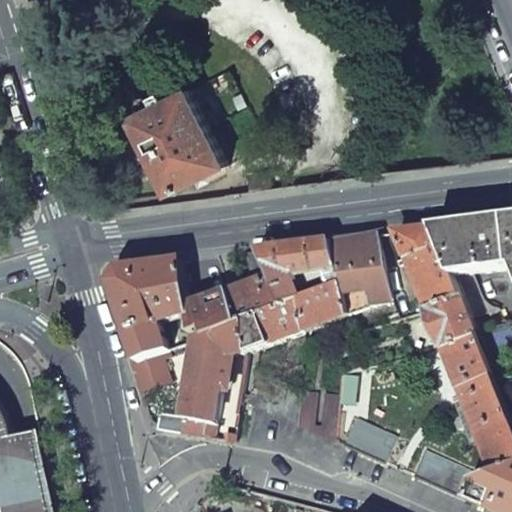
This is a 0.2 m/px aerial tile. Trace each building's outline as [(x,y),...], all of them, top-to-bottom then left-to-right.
[(69,70),(45,78),(50,97),(75,89),(69,70)] [(134,118),(172,194),(230,165),(191,89),(168,101),(164,93),(155,97),(159,105),(134,118)] [(507,272),(502,227),(455,233),(474,275),(507,272)] [(458,277),(400,234),(431,312),(466,299),(458,277)] [(382,237),(334,243),(340,270),(343,286),(349,316),(382,305),(397,300),(382,237)] [(261,253),(246,255),(257,284),(273,278),(285,309),(304,301),(295,276),(340,270),(334,243),(326,244),(261,253)] [(167,265),(123,271),(114,285),(139,362),(140,363),(163,354),(172,351),(163,326),(191,316),(193,316),(191,308),(193,307),(187,263),(167,265)] [(474,275),(458,277),(466,299),(481,336),(507,326),(498,305),(488,301),(486,302),(474,275)] [(257,284),(231,293),(243,324),(248,323),(285,309),(273,278),(257,284)] [(343,286),(307,300),(309,331),(349,316),(343,286)] [(193,307),(191,308),(193,316),(191,316),(193,336),(205,331),(207,338),(243,324),(231,293),(193,307)] [(466,299),(431,312),(445,351),(481,336),(466,299)] [(285,309),(248,323),(250,353),(309,331),(307,300),(304,301),(285,309)] [(207,338),(201,340),(188,421),(184,435),(217,440),(220,426),(221,426),(232,357),(250,353),(248,323),(243,324),(207,338)] [(359,333),(347,337),(346,357),(365,353),(359,333)] [(511,414),(481,336),(445,351),(495,475),(511,468),(511,414)] [(139,362),(134,363),(144,395),(173,385),(163,354),(140,363),(139,362)] [(303,392),(256,371),(250,404),(275,415),(300,426),(303,392)] [(361,371),(348,374),(350,383),(363,380),(361,371)] [(320,393),(303,392),(300,426),(316,433),(320,393)] [(342,396),(326,394),(322,436),(338,444),(342,396)] [(0,511),(59,511),(42,433),(29,436),(16,439),(15,433),(11,422),(6,411),(1,403),(0,401),(0,511)] [(161,431),(184,435),(188,421),(163,416),(161,431)] [(399,437),(359,419),(347,448),(386,465),(399,437)] [(220,426),(217,440),(238,444),(240,430),(221,426),(220,426)] [(487,478),(427,451),(415,478),(468,501),(476,483),(487,478)] [(476,483),(468,501),(493,511),(511,511),(511,468),(495,475),(487,478),(476,483)]
